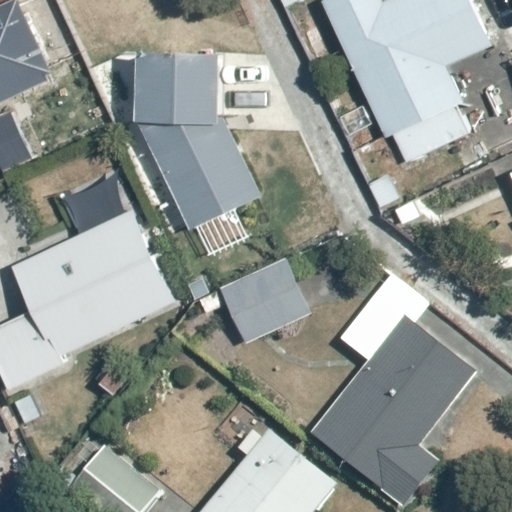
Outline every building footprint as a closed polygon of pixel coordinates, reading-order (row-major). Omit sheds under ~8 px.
[(321,0),(379,135),(393,130),(408,165),(478,135),(447,61),(499,39),(481,0),(321,0)] [(17,5),(0,12),(0,101),(50,80),(17,5)] [(225,54),(144,50),(139,124),(195,234),(268,200),(224,112),(225,54)] [(25,103),(0,114),(0,177),(49,154),(25,103)] [(25,301),(0,309),(0,371),(12,406),(22,403),(27,418),(51,409),(42,383),(79,370),(73,351),(188,312),(138,165),(60,191),(77,242),(12,264),(25,301)] [(511,165),(503,169),(511,189),(511,165)] [(286,257),(223,290),(252,345),(314,312),(286,257)] [(438,301),(392,270),(340,346),(366,364),(313,440),(417,511),(448,467),(428,454),(485,372),(420,327),(438,301)] [(323,511),(343,487),(267,429),(204,511),(199,511),(107,442),(63,501),(77,511),(323,511)]
